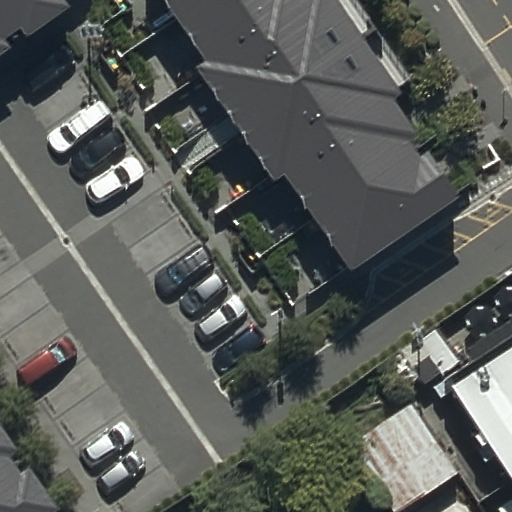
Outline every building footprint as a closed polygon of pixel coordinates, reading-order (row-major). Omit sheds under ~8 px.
[(62,0),(0,0),(0,55),(67,7),(62,0)] [(321,0),(166,0),(347,267),(454,195),(321,0)] [(511,350),(449,391),(511,487),(511,350)] [(408,409),(347,450),(388,511),(408,511),(456,481),(408,409)] [(0,511),(58,511),(0,419),(0,511)]
